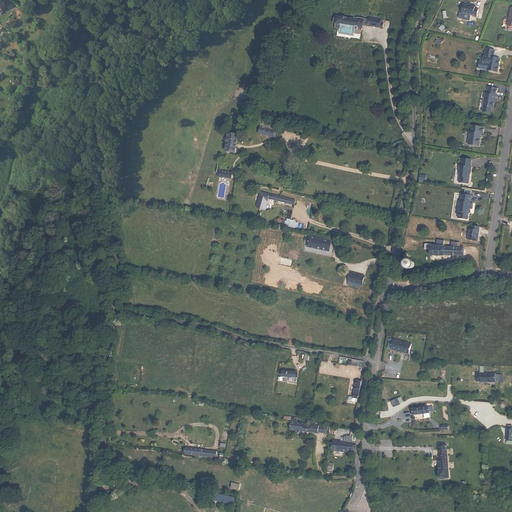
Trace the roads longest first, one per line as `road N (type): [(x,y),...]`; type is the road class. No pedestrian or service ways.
road 1 (unclassified): [(157,0),(121,42),(102,88),(112,309)]
road 2 (tertiary): [(389,288),(414,149),(412,39),(432,0)]
road 3 (unclassified): [(368,359),(112,309)]
road 4 (unclassified): [(112,309),(92,511)]
road 5 (residential): [(487,274),(511,110)]
road 6 (tertiary): [(368,359),(357,449),(356,474),(363,478)]
